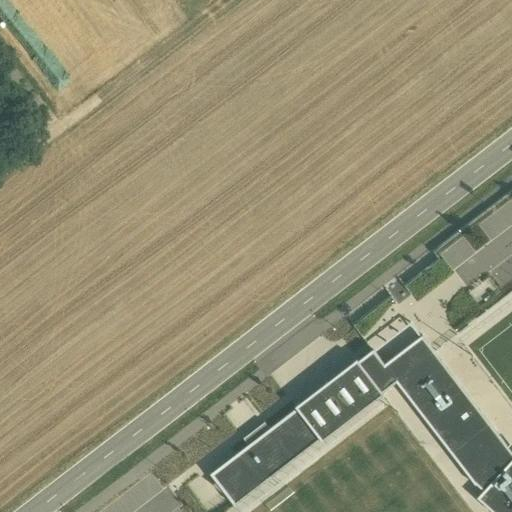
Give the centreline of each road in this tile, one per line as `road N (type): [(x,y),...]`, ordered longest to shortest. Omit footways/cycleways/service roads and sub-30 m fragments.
road 1 (residential): [(36,511),(511,145)]
road 2 (track): [(94,103),(230,0)]
